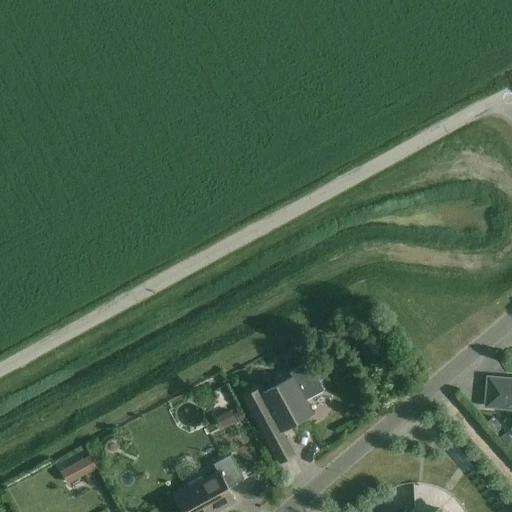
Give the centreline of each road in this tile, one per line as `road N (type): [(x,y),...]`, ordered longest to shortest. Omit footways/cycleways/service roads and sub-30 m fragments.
road 1 (residential): [(0,379),(506,104)]
road 2 (residential): [(317,511),(511,347)]
